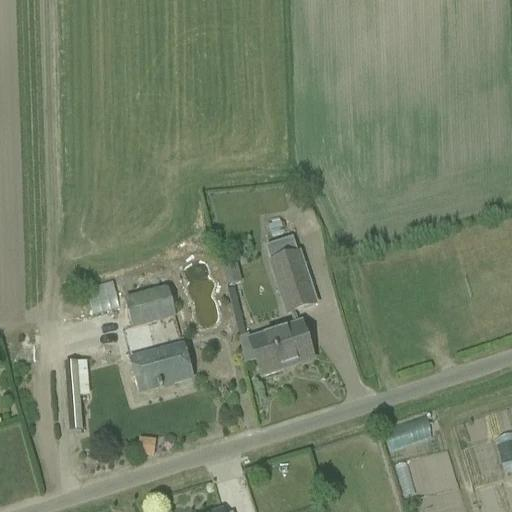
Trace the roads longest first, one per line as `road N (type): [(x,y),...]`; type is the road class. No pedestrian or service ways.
road 1 (unclassified): [(31,511),(511,358)]
road 2 (unknown): [(49,327),(49,460),(58,503)]
